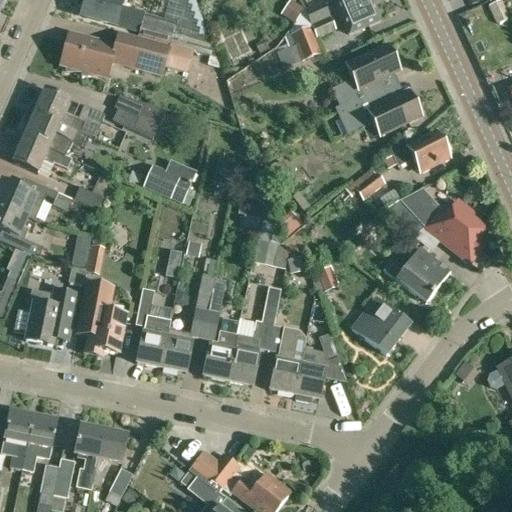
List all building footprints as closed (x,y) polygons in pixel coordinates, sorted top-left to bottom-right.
[(137,33),(141,16),(118,10),(120,0),(86,0),(81,18),(113,27),(113,26),(137,33)] [(375,0),(331,0),(348,38),(380,25),(370,2),(375,0)] [(304,12),(310,28),(316,41),(335,32),(323,4),(304,12)] [(137,40),(169,48),(192,55),(214,60),(216,61),(208,39),(175,31),(176,25),(144,16),(137,40)] [(283,72),(302,64),(320,57),(310,31),(292,38),(296,48),(292,49),(287,37),(280,46),(283,53),(277,56),(283,72)] [(97,78),(106,80),(115,47),(68,35),(60,68),(66,70),(66,74),(81,74),(82,78),(97,78)] [(192,55),(169,48),(120,35),(113,63),(162,76),(163,69),(187,75),(192,55)] [(341,114),(383,94),(378,84),(398,74),(387,50),(346,69),(352,82),(331,92),(341,114)] [(44,91),(33,116),(87,139),(91,141),(96,128),(64,114),(70,102),(44,91)] [(341,114),(336,116),(347,138),(372,126),(379,139),(420,120),(408,96),(388,105),(383,94),(341,114)] [(117,112),(112,124),(132,133),(132,132),(144,105),(119,99),(114,110),(117,112)] [(87,105),(80,119),(93,125),(99,111),(87,105)] [(132,132),(132,133),(151,142),(162,114),(144,105),(132,132)] [(87,139),(33,116),(23,140),(66,159),(67,156),(70,154),(74,145),(82,149),(87,139)] [(403,144),(405,148),(406,150),(392,158),(397,169),(413,162),(419,174),(447,159),(446,157),(448,153),(446,147),(440,146),(435,136),(420,144),(417,137),(403,144)] [(66,159),(23,140),(12,166),(37,177),(45,158),(53,162),(52,165),(68,172),(72,162),(66,159)] [(283,163),(259,174),(267,192),(291,181),(283,163)] [(151,167),(142,190),(182,207),(187,196),(195,176),(177,168),(174,177),(151,167)] [(369,173),(351,188),(363,204),(385,187),(376,175),(373,178),(369,173)] [(111,179),(101,174),(92,196),(101,200),(102,200),(111,179)] [(0,206),(27,218),(26,219),(35,222),(44,201),(1,182),(0,183),(0,206)] [(58,196),(44,190),(41,196),(55,202),(58,196)] [(101,200),(92,196),(79,190),(73,202),(96,212),(101,200)] [(481,250),(473,244),(475,242),(478,241),(481,237),(481,234),(483,231),(470,221),(473,217),(456,205),(446,218),(438,212),(434,218),(431,215),(435,209),(420,192),(398,204),(424,231),(469,266),(481,250)] [(27,218),(0,206),(0,231),(24,242),(28,232),(22,229),(26,219),(27,218)] [(423,231),(401,208),(391,217),(412,240),(423,231)] [(279,247),(258,242),(253,265),(274,269),(279,247)] [(43,250),(28,243),(23,254),(39,261),(43,250)] [(102,251),(90,249),(86,275),(97,277),(102,251)] [(383,274),(426,306),(450,274),(419,251),(404,272),(392,263),(383,274)] [(170,253),(167,272),(176,273),(180,255),(170,253)] [(316,296),(324,294),(339,289),(330,268),(329,269),(327,263),(314,269),(316,274),(309,276),(316,296)] [(189,336),(186,336),(184,344),(190,345),(192,341),(201,343),(212,291),(214,280),(202,277),(189,336)] [(0,296),(0,300),(9,304),(18,285),(7,280),(0,296)] [(117,355),(125,317),(109,314),(114,289),(86,284),(75,340),(92,343),(91,350),(117,355)] [(223,292),(212,291),(201,343),(213,345),(219,316),(223,292)] [(27,315),(31,315),(25,343),(51,349),(57,320),(69,323),(75,297),(54,293),(53,298),(31,293),(27,315)] [(153,296),(142,294),(137,317),(148,320),(153,296)] [(385,359),(410,328),(375,301),(351,332),(385,359)] [(255,325),(252,341),(258,342),(256,351),(259,352),(268,354),(273,328),(278,306),(265,304),(261,326),(255,325)] [(162,370),(170,331),(171,323),(170,323),(169,327),(145,323),(143,335),(142,335),(136,365),(162,370)] [(275,363),(269,393),(294,398),(300,368),(303,355),(305,341),(299,333),(284,331),(273,328),(268,354),(278,356),(276,363),(275,363)] [(170,331),(162,370),(186,375),(192,345),(190,345),(184,344),(186,336),(186,335),(170,331)] [(209,348),(203,379),(227,384),(234,353),(237,338),(219,334),(215,350),(209,348)] [(329,336),(318,341),(326,364),(325,364),(324,372),(325,373),(324,380),(346,384),(338,361),(329,336)] [(234,353),(227,384),(252,389),(258,358),(257,358),(259,352),(256,351),(258,342),(252,341),(237,338),(234,353)] [(488,378),(485,384),(488,390),(495,392),(505,387),(505,388),(511,384),(511,365),(498,373),(488,378)] [(300,368),(294,398),(296,399),(295,403),(309,406),(310,402),(319,403),(324,380),(325,373),(324,372),(300,368)] [(20,473),(32,418),(8,414),(3,442),(15,445),(10,472),(20,473)] [(56,423),(32,418),(20,473),(33,476),(36,460),(48,462),(56,423)] [(91,487),(103,433),(79,428),(73,457),(86,459),(83,472),(79,472),(75,490),(90,493),(91,487)] [(126,438),(103,433),(91,487),(99,489),(102,474),(106,474),(108,464),(121,466),(126,438)] [(222,492),(235,475),(234,475),(239,470),(222,457),(205,479),(222,492)] [(58,471),(58,470),(50,508),(62,510),(67,501),(74,465),(60,461),(58,471)] [(50,508),(58,470),(45,468),(39,496),(36,511),(49,511),(50,508)] [(120,501),(132,478),(120,472),(104,503),(116,509),(120,501)] [(235,475),(222,492),(229,498),(231,495),(252,511),(255,511),(258,509),(261,511),(277,511),(290,496),(265,476),(254,490),(235,475)] [(208,508),(218,496),(197,480),(187,492),(208,508)]
